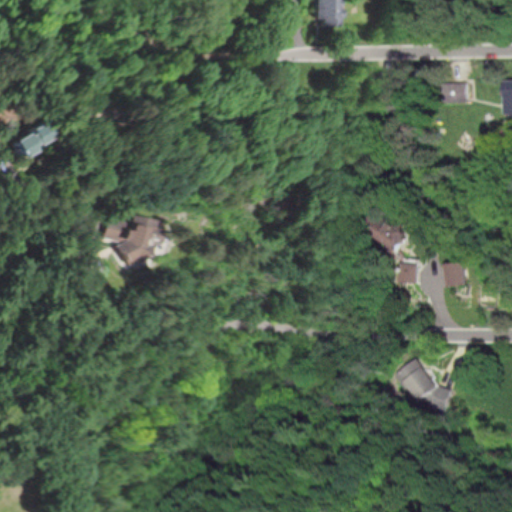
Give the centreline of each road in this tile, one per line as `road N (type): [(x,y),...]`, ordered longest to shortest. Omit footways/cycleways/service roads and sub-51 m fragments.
road 1 (residential): [(511,49),(182,51),(95,0)]
road 2 (residential): [(231,319),(329,333),(511,335)]
